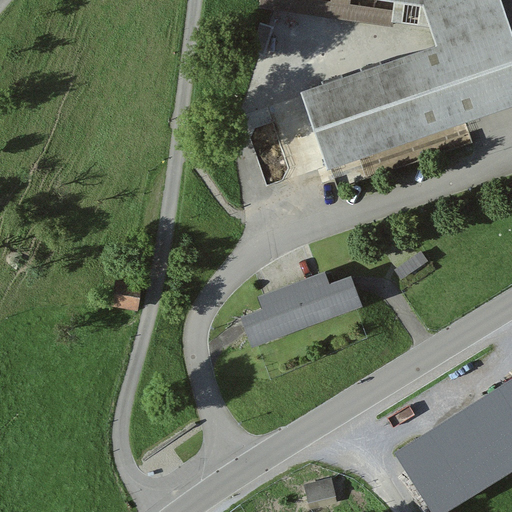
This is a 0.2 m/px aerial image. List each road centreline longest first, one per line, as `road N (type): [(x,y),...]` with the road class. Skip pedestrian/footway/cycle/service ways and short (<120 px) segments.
road 1 (unclassified): [(197,0),(159,282),(124,428),(126,463),(152,511)]
road 2 (tertiary): [(186,511),(511,308)]
